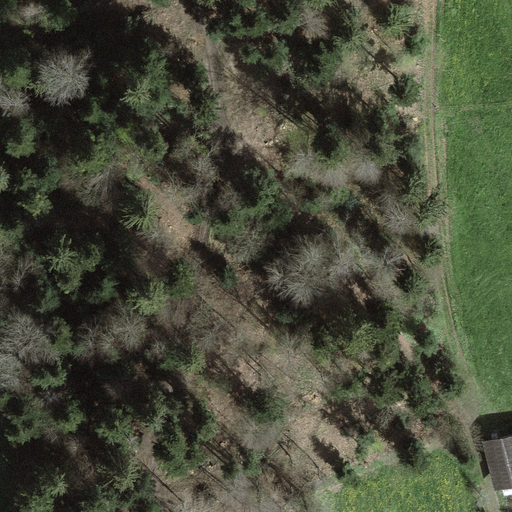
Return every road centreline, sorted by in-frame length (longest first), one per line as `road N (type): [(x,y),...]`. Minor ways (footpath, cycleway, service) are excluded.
road 1 (track): [(193,0),(220,84),(294,199),(474,435)]
road 2 (track): [(433,0),(433,231),(474,435)]
